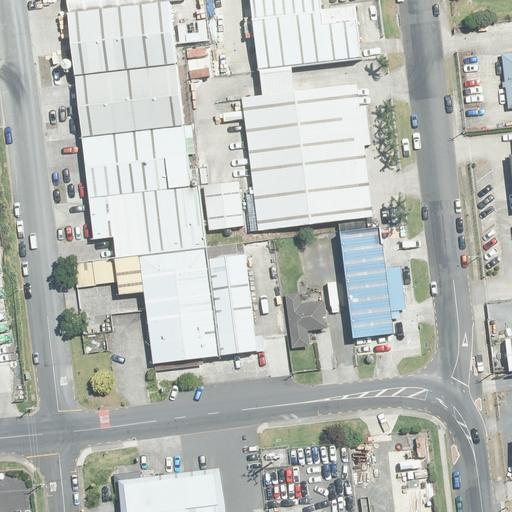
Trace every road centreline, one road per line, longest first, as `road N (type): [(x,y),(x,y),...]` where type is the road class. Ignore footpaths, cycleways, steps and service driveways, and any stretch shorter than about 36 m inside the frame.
road 1 (unclassified): [(6,0),(59,431)]
road 2 (tertiary): [(59,431),(462,383)]
road 3 (unclassified): [(419,0),(462,383)]
road 4 (tertiary): [(462,383),(477,511)]
